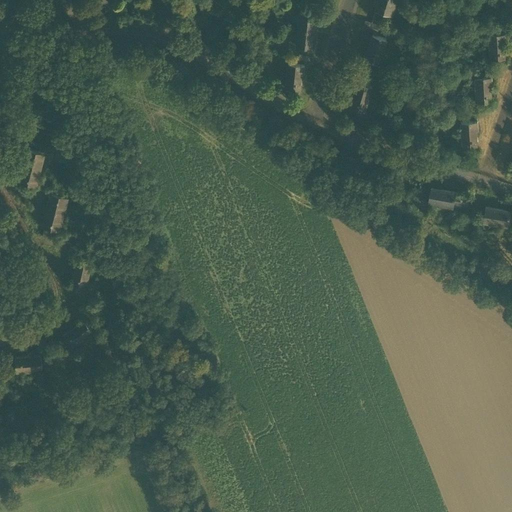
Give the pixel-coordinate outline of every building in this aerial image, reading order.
[(396,0),(380,0),(381,0),(379,0),(378,0),(375,10),(392,15),(396,0)] [(317,14),(300,12),(298,29),(313,31),(314,24),(316,24),(317,14)] [(379,25),(365,21),(363,28),(377,32),(379,25)] [(313,31),(298,29),(296,46),(314,48),(315,38),(312,37),(313,31)] [(506,33),(489,34),(490,59),(504,58),(503,42),(506,42),(506,33)] [(386,39),(373,35),(365,59),(379,63),(386,39)] [(16,57),(4,53),(0,65),(0,95),(5,97),(16,57)] [(305,65),(288,63),(286,87),(300,89),(301,74),(304,74),(305,65)] [(365,73),(350,69),(348,75),(363,80),(365,73)] [(492,76),(475,77),(477,102),(491,101),(490,85),(492,85),(492,76)] [(372,87),(358,83),(351,108),(364,112),(372,87)] [(16,112),(2,109),(0,119),(0,134),(10,137),(16,112)] [(477,121),(461,122),(463,146),(477,146),(476,130),(478,130),(477,121)] [(45,152),(28,148),(25,158),(28,159),(26,165),(41,169),(45,152)] [(380,168),(340,155),(336,168),(376,181),(380,168)] [(41,169),(26,165),(24,172),(22,171),(20,182),(36,186),(41,169)] [(456,192),(431,188),(428,202),(453,207),(456,192)] [(46,216),(43,226),(60,230),(68,197),(51,193),(49,202),(52,203),(48,216),(46,216)] [(469,196),(458,194),(456,206),(467,208),(469,196)] [(510,211),(485,207),(483,221),(508,225),(510,211)] [(58,234),(44,230),(43,236),(56,239),(58,234)] [(84,248),(70,245),(68,252),(79,255),(78,258),(82,259),(84,248)] [(82,259),(78,258),(72,284),(86,287),(92,261),(82,259)] [(95,316),(87,304),(81,309),(88,318),(85,320),(87,323),(95,316)] [(87,323),(85,320),(63,335),(71,346),(93,331),(87,323)] [(43,369),(42,358),(52,357),(51,342),(44,343),(45,354),(15,357),(17,371),(43,369)]
